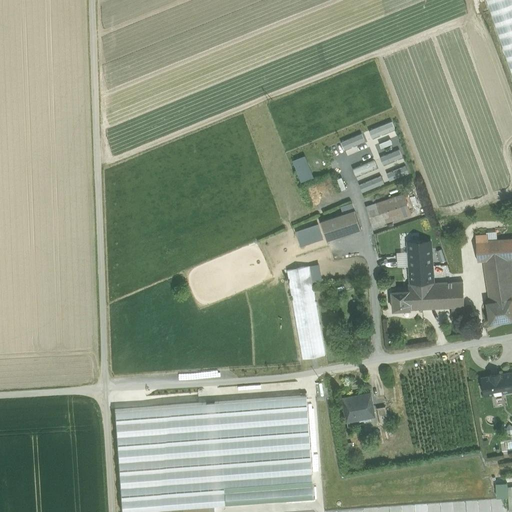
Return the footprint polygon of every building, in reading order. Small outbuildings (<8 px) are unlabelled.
[(511,0),(485,0),(511,77),(511,0)] [(400,150),(378,154),(379,162),(402,157),(400,150)] [(384,173),(388,181),(409,171),(402,157),(385,166),(387,172),(384,173)] [(354,176),(377,166),(373,159),(351,168),(354,176)] [(361,192),(384,182),(380,174),(357,185),(361,192)] [(404,194),(366,206),(373,227),(411,214),(404,194)] [(355,210),(320,221),(327,240),(361,229),(355,210)] [(317,226),(297,233),(302,245),(321,238),(317,226)] [(511,238),(489,240),(477,241),(478,261),(511,259),(511,238)] [(431,241),(409,242),(411,275),(411,284),(433,283),(431,241)] [(409,242),(401,242),(403,284),(406,284),(406,275),(411,275),(409,242)] [(511,259),(484,261),(490,303),(511,300),(511,304),(511,259)] [(309,266),(286,270),(301,358),(324,354),(309,266)] [(433,283),(411,284),(411,275),(406,275),(406,284),(407,290),(409,290),(410,309),(453,307),(464,307),(463,281),(433,283)] [(406,290),(392,291),(393,310),(410,309),(409,290),(407,290),(406,290)] [(490,303),(487,303),(490,322),(511,318),(511,304),(511,305),(511,304),(511,300),(490,303)] [(464,307),(453,307),(453,322),(464,322),(464,307)] [(370,393),(342,398),(346,417),(355,415),(356,419),(375,416),(370,393)] [(385,407),(377,408),(380,425),(388,423),(385,407)]
